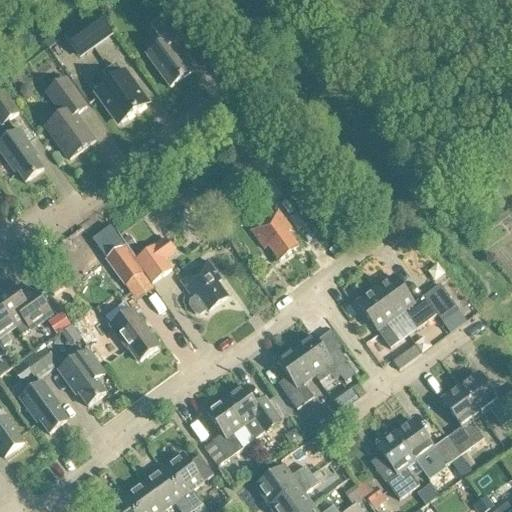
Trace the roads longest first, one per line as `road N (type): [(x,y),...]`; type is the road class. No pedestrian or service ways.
road 1 (residential): [(11,511),(26,501),(45,505),(137,435),(137,418),(208,365),(230,369),(320,293),(381,396)]
road 2 (unclassified): [(0,251),(56,210),(72,219),(208,114)]
road 3 (unclassified): [(381,396),(486,321)]
